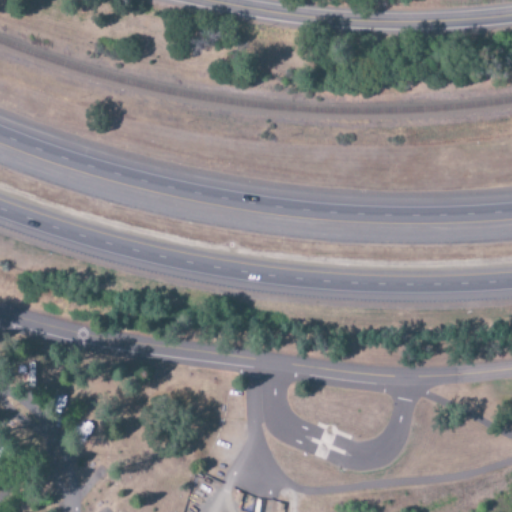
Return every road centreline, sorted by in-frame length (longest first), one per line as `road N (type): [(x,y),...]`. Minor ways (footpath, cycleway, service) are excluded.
road 1 (motorway): [(511,214),(353,215),(218,199),(109,174),(0,136)]
road 2 (motorway): [(0,211),(208,269),(359,284),(511,282)]
road 3 (residential): [(0,315),(268,371),(410,381)]
road 4 (tertiary): [(205,0),(371,21),(511,14)]
